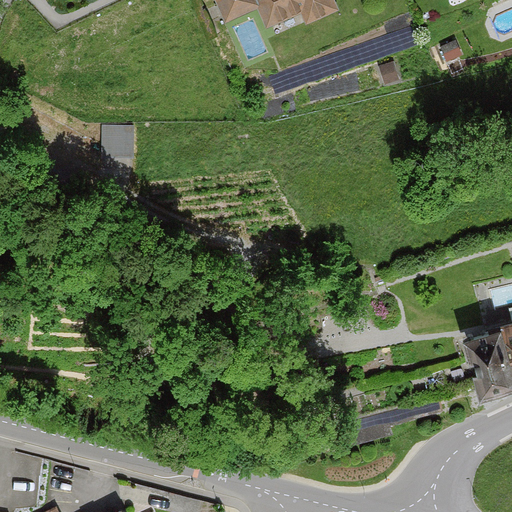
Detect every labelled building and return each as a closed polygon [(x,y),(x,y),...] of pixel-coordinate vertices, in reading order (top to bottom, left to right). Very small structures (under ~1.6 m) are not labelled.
[(215,0),(226,24),(264,7),(260,0),(215,0)] [(260,0),(264,7),(276,34),(335,8),(331,0),(260,0)] [(134,124),(101,124),(101,153),(134,152),(134,124)] [(285,307),(262,312),(267,335),(290,330),(285,307)] [(480,384),(507,375),(494,325),(503,322),(502,319),(463,331),(480,384)] [(511,320),(503,322),(494,325),(507,375),(508,378),(511,376),(511,320)] [(439,394),(338,423),(344,444),(392,433),(389,424),(443,410),(439,394)]
